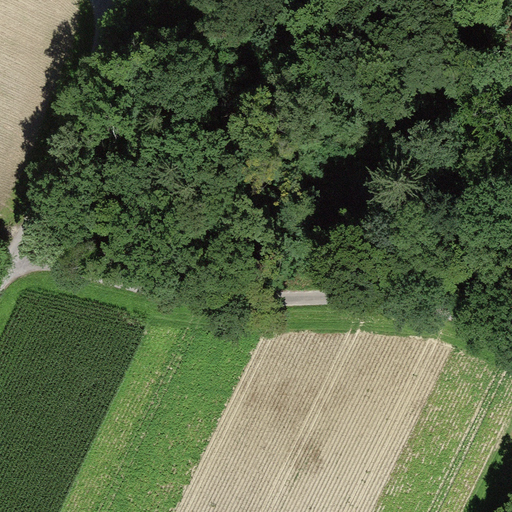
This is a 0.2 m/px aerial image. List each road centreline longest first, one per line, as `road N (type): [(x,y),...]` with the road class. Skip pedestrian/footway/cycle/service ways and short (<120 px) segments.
road 1 (track): [(511,342),(413,303),(192,302),(23,259)]
road 2 (unclassified): [(0,296),(23,259),(114,0)]
